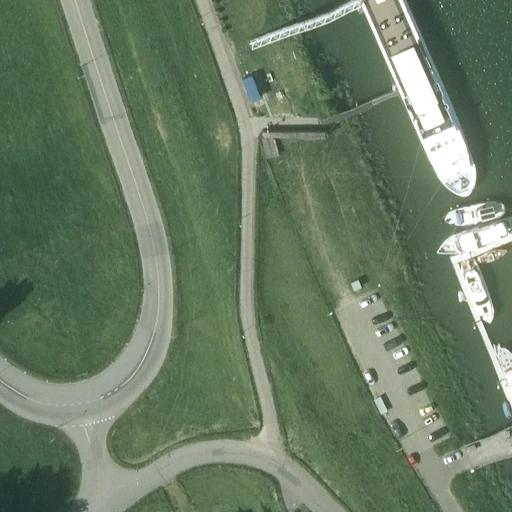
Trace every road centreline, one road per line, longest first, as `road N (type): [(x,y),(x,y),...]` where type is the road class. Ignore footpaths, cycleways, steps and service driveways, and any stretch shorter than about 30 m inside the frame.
road 1 (unclassified): [(78,398),(122,383),(152,346),(159,305),(152,244),(74,0)]
road 2 (unclassified): [(111,496),(172,460),(217,451),(280,469),(324,511)]
